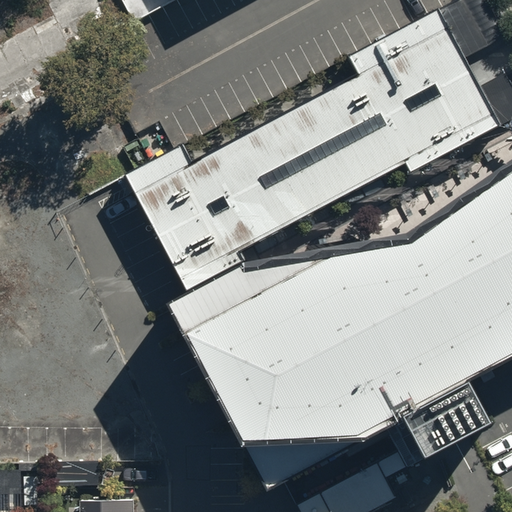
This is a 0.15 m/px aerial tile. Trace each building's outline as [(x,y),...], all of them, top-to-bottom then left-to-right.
[(95,0),(45,0),(53,16),(0,40),(0,107),(10,102),(15,111),(124,60),(95,0)] [(178,0),(124,0),(136,24),(178,0)] [(491,0),(454,0),(436,10),(462,58),(471,53),(509,33),(491,0)] [(181,146),(121,179),(179,291),(240,261),(237,252),(356,188),(401,164),(407,175),(496,128),(482,102),(473,87),(466,73),(458,58),(433,10),(344,57),(355,77),(310,101),(190,163),(181,146)] [(478,83),(500,124),(511,117),(511,67),(510,65),(478,83)] [(511,155),(392,238),(243,263),(183,295),(158,307),(231,437),(260,489),(366,432),(387,421),(408,462),(489,421),(469,378),(511,356),(511,155)] [(370,511),(394,501),(376,465),(321,491),(331,511),(370,511)] [(138,511),(139,494),(75,494),(74,511),(138,511)]
